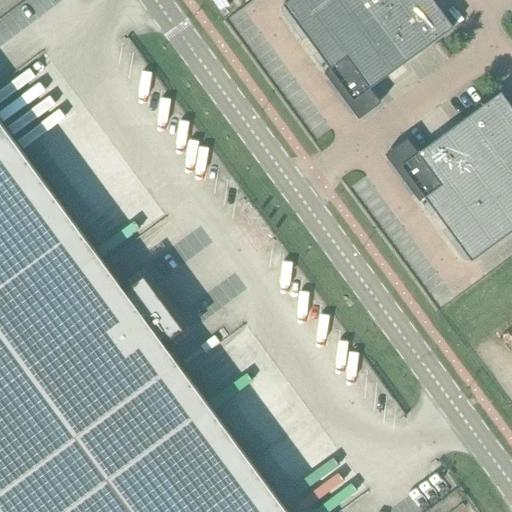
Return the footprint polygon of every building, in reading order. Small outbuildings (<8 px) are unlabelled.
[(371,88),(405,63),(358,0),(289,0),(284,5),(330,68),(325,72),(340,94),(359,119),(382,103),(371,88)] [(454,27),(433,0),(358,0),(405,63),(454,27)] [(511,106),(501,92),(452,128),(511,208),(511,106)] [(0,511),(288,511),(164,344),(184,329),(144,276),(124,290),(0,121),(0,511)] [(511,231),(511,208),(452,128),(418,153),(408,138),(385,155),(420,201),(425,197),(472,261),(511,231)]
